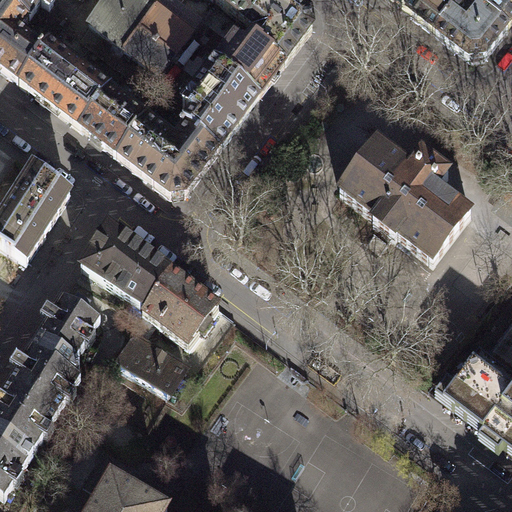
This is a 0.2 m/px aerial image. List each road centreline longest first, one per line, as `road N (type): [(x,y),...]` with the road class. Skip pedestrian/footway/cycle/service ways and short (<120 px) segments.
road 1 (residential): [(182,250),(355,16),(333,0)]
road 2 (residential): [(105,192),(0,361)]
road 3 (residential): [(105,192),(0,111)]
road 4 (residential): [(182,250),(284,326)]
